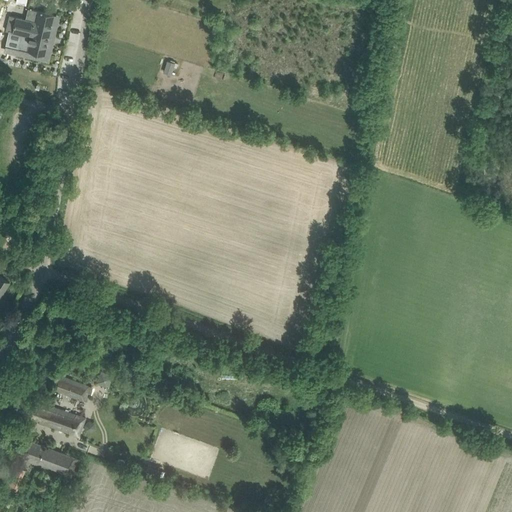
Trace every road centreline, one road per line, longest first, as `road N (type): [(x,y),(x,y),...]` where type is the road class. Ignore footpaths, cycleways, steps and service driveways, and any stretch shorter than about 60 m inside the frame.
road 1 (track): [(511,431),(43,270)]
road 2 (unclassified): [(0,360),(43,270),(91,0)]
